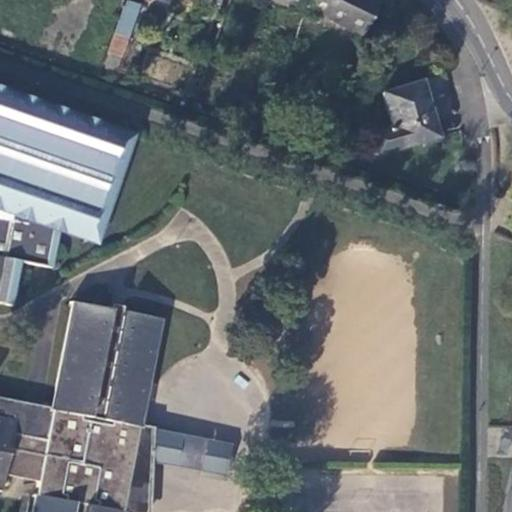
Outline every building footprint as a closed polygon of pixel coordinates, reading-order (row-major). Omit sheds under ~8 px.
[(0,0),(0,41),(84,71),(109,0),(0,0)] [(124,62),(138,3),(128,0),(122,0),(108,58),(124,62)] [(322,21),(367,35),(378,0),(314,0),(314,1),(327,5),(322,21)] [(431,79),(377,89),(389,151),(443,141),(431,79)] [(0,304),(11,306),(19,263),(51,269),(59,231),(95,243),(131,136),(0,93),(0,304)] [(160,256),(150,284),(196,301),(206,273),(160,256)] [(36,484),(34,495),(30,511),(117,511),(111,511),(122,458),(131,460),(137,428),(158,320),(71,303),(50,410),(36,484)] [(0,487),(2,478),(36,484),(50,410),(0,399),(0,487)] [(117,511),(121,511),(124,511),(145,511),(151,431),(137,428),(131,460),(122,458),(111,511),(117,511)]
